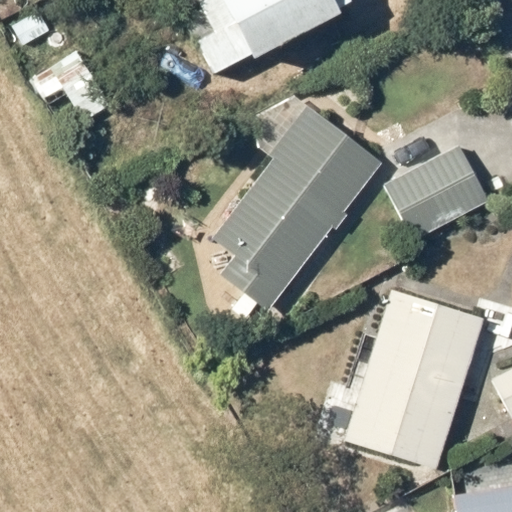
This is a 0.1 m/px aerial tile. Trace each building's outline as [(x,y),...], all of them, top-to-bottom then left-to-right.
[(220,0),(247,52),(347,1),(346,0),(220,0)] [(378,155),(308,104),(212,236),(231,251),(216,271),(267,308),(378,155)] [(487,198),(459,145),(385,184),(413,237),(487,198)] [(480,315),(391,286),(343,435),(432,463),(480,315)] [(511,368),(493,378),(511,413),(511,368)] [(511,511),(511,481),(453,491),(456,511),(511,511)]
